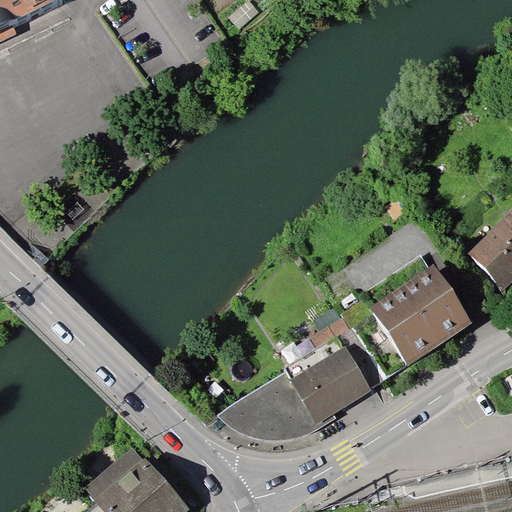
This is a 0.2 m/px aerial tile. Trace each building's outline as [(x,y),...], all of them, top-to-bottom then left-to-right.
[(0,0),(0,28),(60,3),(58,0),(0,0)] [(511,286),(511,216),(465,264),(500,299),(511,286)] [(436,277),(376,319),(409,367),(469,326),(436,277)] [(341,353),(290,384),(315,426),(366,395),(341,353)] [(290,384),(287,379),(224,415),(239,427),(249,431),(261,435),(270,435),(285,436),(300,432),(315,426),(290,384)] [(199,511),(201,511),(143,447),(91,493),(103,507),(108,511),(199,511)]
